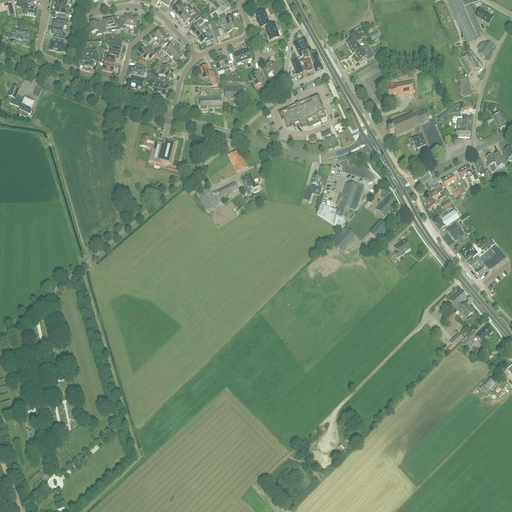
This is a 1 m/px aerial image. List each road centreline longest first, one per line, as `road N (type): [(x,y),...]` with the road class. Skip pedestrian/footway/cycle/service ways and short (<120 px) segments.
road 1 (unclassified): [(0,338),(232,137)]
road 2 (residential): [(46,0),(38,52),(114,81),(122,79),(130,46),(160,15)]
road 3 (tertiary): [(170,121),(0,60)]
road 4 (secondary): [(399,189),(502,327)]
road 5 (unclassified): [(476,148),(483,83),(511,23)]
